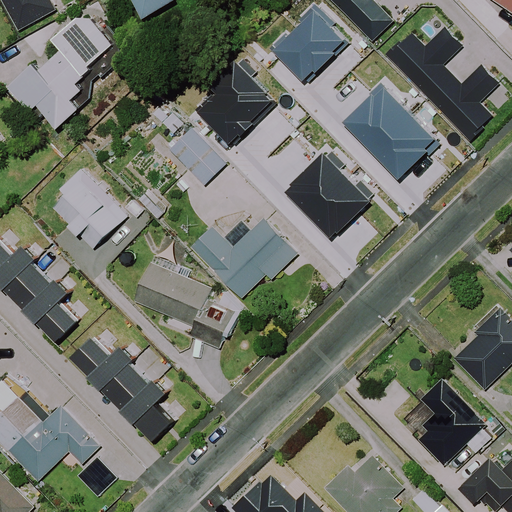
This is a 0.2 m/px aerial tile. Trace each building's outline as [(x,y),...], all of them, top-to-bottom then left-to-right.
[(1,0),(19,33),(58,12),(51,0),(1,0)] [(133,0),(145,19),(178,1),(177,0),(133,0)] [(426,0),(408,0),(418,9),(426,0)] [(511,0),(492,0),(511,12),(511,0)] [(91,19),(79,19),(55,41),(64,50),(45,68),(38,60),(9,87),(32,112),(39,106),(61,129),(82,109),(74,100),(86,89),(81,84),(96,70),(94,67),(116,46),(91,19)] [(473,52),(446,25),(400,70),(449,119),(471,97),(450,75),(473,52)] [(300,62),(287,48),(265,69),(296,101),(327,71),(310,53),(300,62)] [(425,128),(391,94),(346,138),(392,185),(413,165),(400,152),(425,128)] [(167,104),(155,115),(173,134),(185,123),(167,104)] [(194,126),(230,164),(237,172),(259,151),(235,126),(217,105),(194,126)] [(230,164),(194,126),(170,148),(205,186),(230,164)] [(355,182),(326,153),(279,201),(308,229),(319,217),(327,224),(350,201),(343,194),(355,182)] [(129,217),(82,169),(49,201),(95,249),(129,217)] [(167,207),(149,189),(139,200),(157,218),(167,207)] [(299,253),(266,220),(249,236),(239,225),(225,239),(213,228),(193,248),(244,298),(268,274),(273,280),(299,253)] [(213,289),(151,262),(134,301),(198,329),(193,338),(224,352),(245,303),(223,293),(213,289)] [(65,315),(39,287),(3,320),(29,348),(65,315)] [(511,365),(511,318),(497,304),(474,327),(481,335),(456,360),(486,391),(511,365)] [(167,379),(118,328),(76,369),(116,411),(137,391),(145,400),(167,379)] [(487,425),(444,379),(422,399),(436,414),(424,425),(429,430),(419,439),(444,466),(468,444),(478,455),(488,447),(477,435),(487,425)] [(92,434),(64,405),(30,438),(4,411),(0,415),(0,440),(39,481),(70,452),(83,466),(97,452),(85,440),(92,434)] [(402,488),(367,451),(348,468),(326,489),(347,511),(379,511),(380,511),(395,511),(401,506),(392,497),(402,488)] [(0,511),(30,511),(36,506),(0,469),(0,511)] [(417,511),(438,511),(444,506),(426,488),(410,504),(417,511)]
